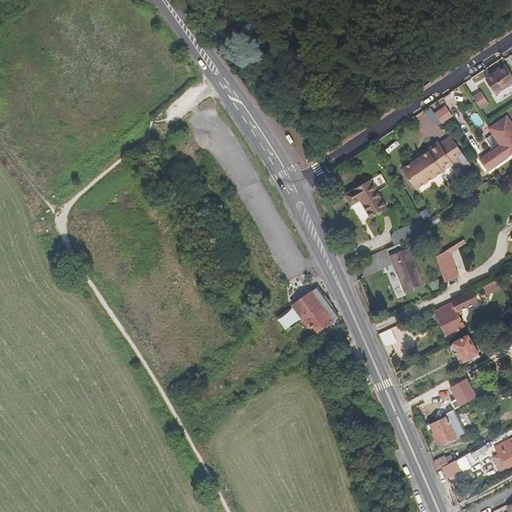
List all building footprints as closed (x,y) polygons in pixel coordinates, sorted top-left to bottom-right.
[(511,84),(511,74),(506,65),(497,70),(498,72),(486,79),(495,95),(511,84)] [(475,84),(484,78),(481,72),(471,78),(475,84)] [(474,96),(488,119),(495,113),(482,91),(474,96)] [(426,112),(437,128),(443,124),(442,122),(453,114),(448,106),(436,114),(432,108),(426,112)] [(475,128),(482,125),(478,112),(470,115),(475,128)] [(511,154),(511,121),(508,116),(493,127),(503,141),(500,143),(502,145),(481,159),(489,171),(511,154)] [(503,141),(493,127),(490,128),(500,143),(503,141)] [(413,163),(403,170),(417,190),(457,162),(465,156),(452,136),(440,144),(439,142),(411,161),(413,163)] [(472,165),(465,156),(457,162),(463,171),(472,165)] [(371,181),(346,195),(352,206),(361,201),(371,219),(387,209),(373,185),(384,179),(382,175),(371,181)] [(420,211),(423,219),(432,216),(429,208),(420,211)] [(391,238),(395,246),(425,233),(418,221),(393,232),(391,238)] [(465,240),(449,249),(450,253),(466,243),(465,240)] [(424,285),(409,248),(390,256),(405,293),(424,285)] [(450,253),(449,249),(436,257),(446,282),(459,278),(450,253)] [(495,282),(484,288),(488,295),(499,289),(495,282)] [(318,289),(314,292),(334,324),(338,321),(318,289)] [(314,292),(293,308),(307,327),(313,324),(320,333),(334,324),(314,292)] [(473,292),(435,311),(448,336),(464,327),(457,313),(478,303),(473,292)] [(288,331),(301,321),(291,307),(278,317),(288,331)] [(379,334),(385,347),(404,338),(398,325),(379,334)] [(459,354),(459,353),(464,363),(480,354),(469,335),(454,343),(453,344),(452,344),(452,345),(451,346),(451,347),(451,348),(451,349),(451,350),(451,351),(452,352),(453,353),(454,354),(455,354),(456,354),(457,354),(458,354),(459,354)] [(464,363),(459,353),(459,354),(458,354),(457,354),(456,354),(462,364),(464,363)] [(466,433),(455,410),(447,414),(448,417),(457,437),(466,433)] [(457,437),(448,417),(431,425),(440,446),(457,437)] [(511,466),(511,432),(501,438),(504,443),(495,448),(498,454),(493,457),(501,472),(506,469),(506,470),(511,466)] [(504,443),(501,438),(492,443),(495,448),(504,443)] [(445,466),(441,458),(434,461),(438,470),(442,468),(445,466)] [(461,471),(456,460),(449,464),(445,466),(442,468),(447,478),(461,471)]
